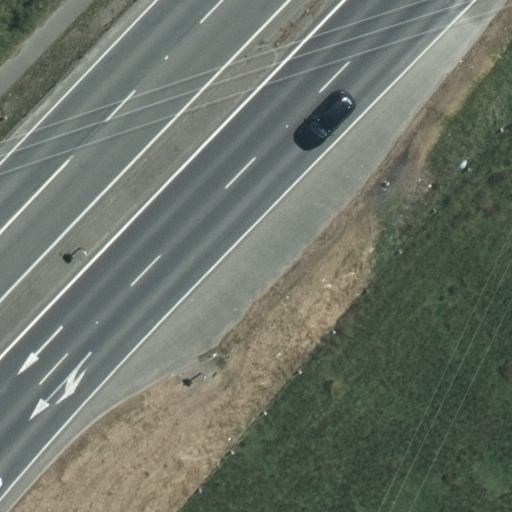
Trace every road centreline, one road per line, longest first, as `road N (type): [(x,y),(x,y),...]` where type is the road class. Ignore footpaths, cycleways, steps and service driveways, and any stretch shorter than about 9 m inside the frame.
road 1 (trunk): [(396,0),(0,425)]
road 2 (trunk): [(0,245),(111,97)]
road 3 (trunk): [(0,210),(111,97)]
road 4 (trunk): [(111,97),(207,0)]
